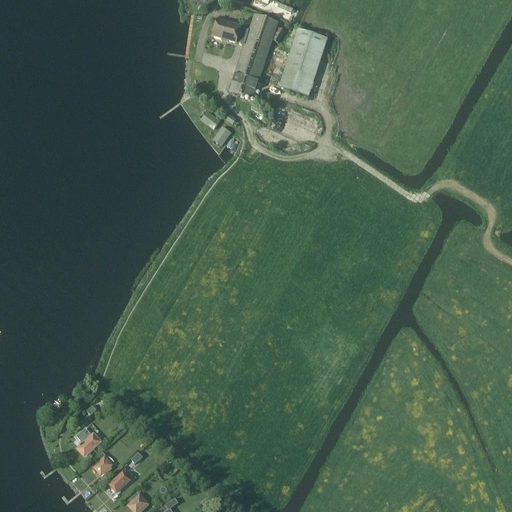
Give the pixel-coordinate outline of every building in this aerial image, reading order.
[(277,9),(291,15),(293,11),(279,5),(277,9)] [(229,92),(253,100),(278,23),(254,16),(249,31),(241,29),(241,28),(218,21),(212,37),(223,41),(222,42),(227,43),(227,41),(236,45),(237,44),(244,46),(229,92)] [(285,33),(279,29),(273,41),(279,45),(285,33)] [(298,31),(280,89),(309,99),(328,40),(298,31)] [(206,113),(204,112),(199,118),(201,120),(200,121),(213,131),(221,122),(207,111),(206,113)] [(236,120),(230,115),(229,116),(226,114),(223,118),(227,120),(226,121),(233,125),(236,120)] [(214,142),(213,144),(219,149),(221,146),(222,148),(232,134),(222,127),(212,141),(214,142)] [(91,417),(97,412),(93,407),(87,413),(91,417)] [(83,444),(76,450),(84,459),(102,443),(94,434),(92,436),(86,430),(77,437),(83,444)] [(106,458),(107,457),(103,454),(95,461),(98,464),(92,468),(101,478),(113,466),(111,464),(113,462),(109,458),(107,460),(106,458)] [(142,458),(139,454),(131,461),(135,465),(142,458)] [(108,485),(117,495),(131,481),(123,472),(108,485)] [(127,507),(131,511),(134,510),(136,511),(140,511),(146,507),(135,495),(128,500),(131,504),(127,507)] [(171,511),(170,510),(178,504),(175,500),(165,506),(166,507),(158,511),(171,511)]
